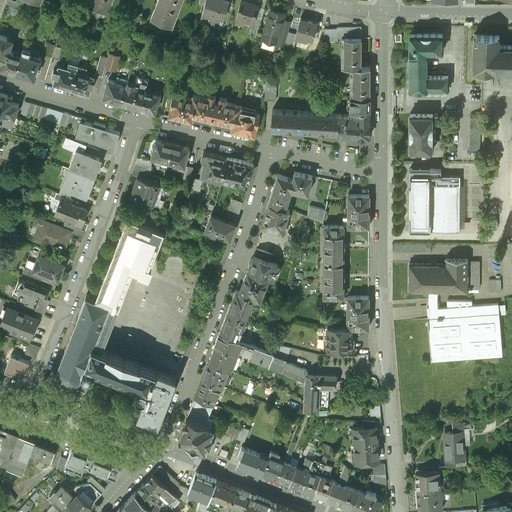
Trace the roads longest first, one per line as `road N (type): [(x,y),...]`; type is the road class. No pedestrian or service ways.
road 1 (residential): [(399,511),(382,175)]
road 2 (residential): [(160,444),(274,153)]
road 3 (residential): [(136,122),(31,396)]
road 4 (residential): [(330,511),(160,444)]
road 5 (residential): [(382,175),(383,13)]
road 6 (residential): [(136,122),(0,79)]
road 7 (residential): [(274,153),(136,122)]
road 8 (residential): [(160,444),(31,396)]
road 9 (residential): [(511,14),(383,13)]
